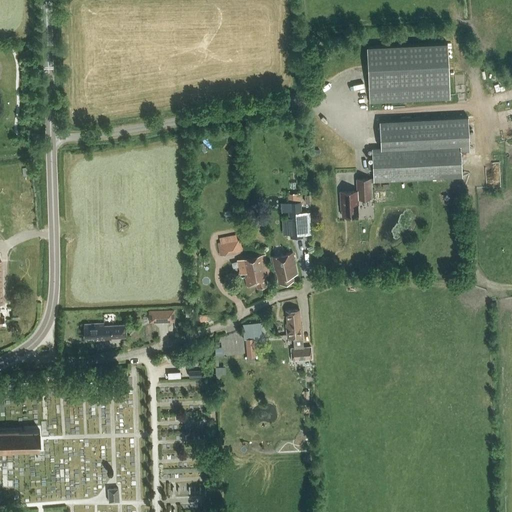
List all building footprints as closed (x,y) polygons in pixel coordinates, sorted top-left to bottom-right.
[(449,99),(447,42),(366,46),(369,103),(449,99)] [(368,170),(373,170),(373,177),(357,178),(357,190),(340,191),(341,208),(342,208),(342,215),(359,214),(358,203),(359,203),(358,198),(371,197),(371,181),(462,176),(461,149),(470,148),(468,115),(379,120),(381,147),(372,147),(373,161),(368,161),(368,170)] [(235,142),(229,150),(234,154),(240,147),(235,142)] [(300,201),(288,202),(290,237),(302,237),(300,201)] [(219,243),(221,253),(226,252),(224,242),(233,241),(235,250),(240,250),(238,240),(219,243)] [(275,270),(277,269),(280,283),(293,280),(292,274),(298,273),(293,252),(272,257),(275,270)] [(266,253),(237,260),(240,274),(244,273),(247,287),(256,285),(257,288),(268,286),(265,275),(270,274),(266,253)] [(292,360),(312,358),(311,346),(303,347),(302,336),(303,336),(302,322),(301,323),(300,309),(286,310),(287,324),(286,324),(287,337),(294,336),(295,347),(291,348),(292,360)] [(111,337),(126,336),(125,324),(105,325),(105,323),(84,324),(84,327),(84,338),(96,337),(96,339),(111,339),(111,337)] [(247,357),(255,356),(254,338),(245,339),(247,357)] [(19,450),(39,449),(39,430),(18,431),(18,430),(0,430),(0,450),(19,449),(19,450)] [(108,502),(119,501),(118,488),(107,488),(108,502)]
